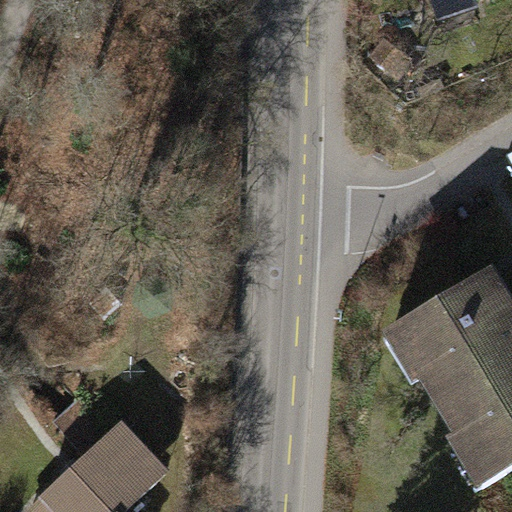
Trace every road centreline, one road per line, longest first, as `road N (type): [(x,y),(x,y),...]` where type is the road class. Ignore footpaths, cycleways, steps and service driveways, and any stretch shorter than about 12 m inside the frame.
road 1 (tertiary): [(292,222),(274,511)]
road 2 (residential): [(511,146),(392,218),(292,222)]
road 3 (tertiary): [(292,0),(292,222)]
